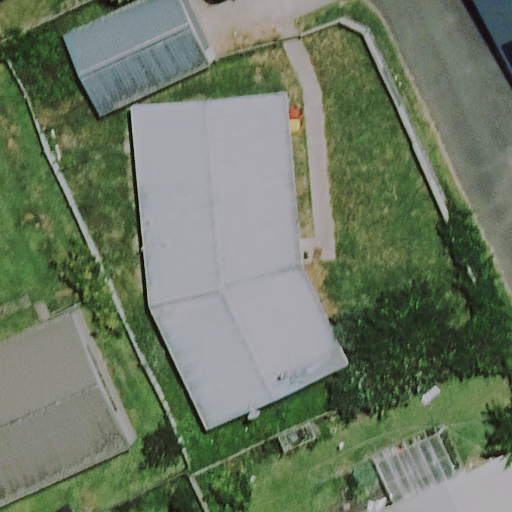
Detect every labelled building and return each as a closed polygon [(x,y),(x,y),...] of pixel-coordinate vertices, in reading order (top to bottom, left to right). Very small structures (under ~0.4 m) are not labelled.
[(204,68),(175,0),(151,0),(65,37),(97,113),(204,68)] [(511,0),(483,0),(511,63),(511,0)] [(298,258),(288,98),(140,107),(153,309),(209,432),(349,369),(298,258)] [(0,505),(132,448),(76,318),(0,350),(0,505)] [(511,511),(511,451),(378,511),(511,511)]
